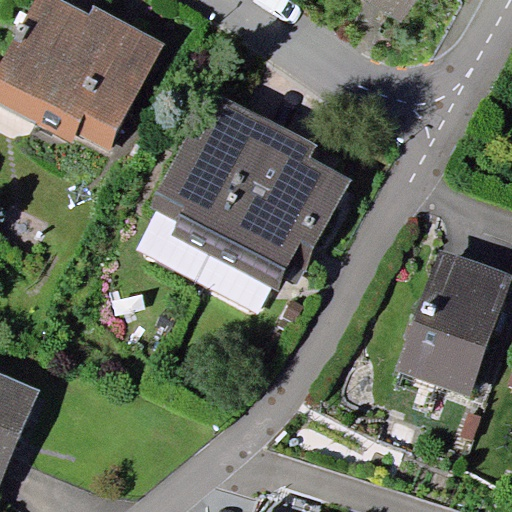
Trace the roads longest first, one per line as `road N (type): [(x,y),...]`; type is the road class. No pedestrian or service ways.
road 1 (residential): [(158,511),(275,417),(441,124)]
road 2 (residential): [(248,0),(441,124)]
road 3 (residential): [(441,124),(510,0)]
